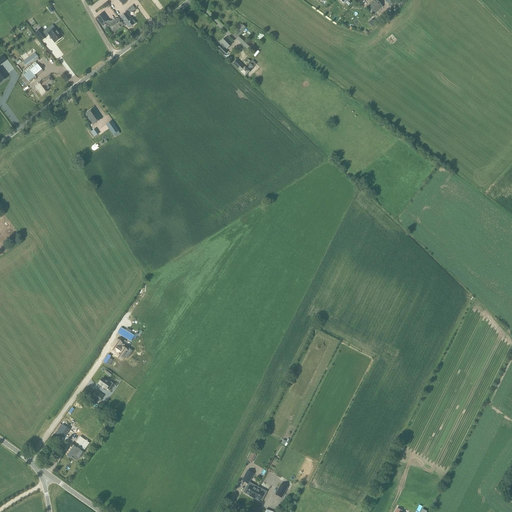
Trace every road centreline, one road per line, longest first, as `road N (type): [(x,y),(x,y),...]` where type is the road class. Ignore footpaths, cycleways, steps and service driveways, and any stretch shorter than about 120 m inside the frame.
road 1 (unclassified): [(0,141),(190,0)]
road 2 (unknown): [(26,458),(110,346)]
